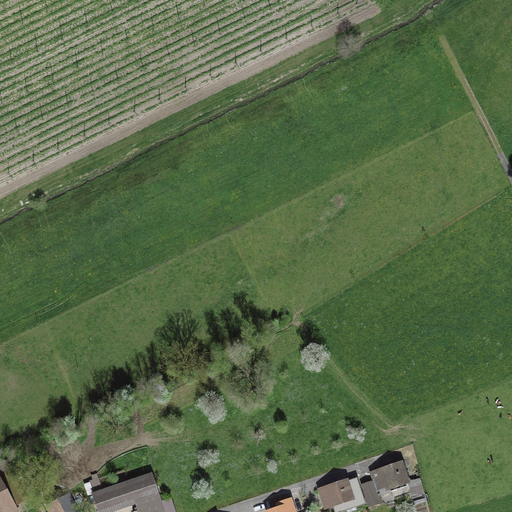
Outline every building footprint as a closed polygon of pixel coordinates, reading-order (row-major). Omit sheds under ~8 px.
[(411,469),(417,468),(411,449),(403,452),(405,458),(407,457),(411,469)] [(387,488),(406,482),(400,464),(370,474),(377,496),(388,492),(387,488)] [(174,511),(171,500),(161,503),(151,474),(91,494),(96,511),(112,511),(135,504),(138,511),(174,511)] [(361,492),(357,478),(327,488),(327,490),(320,492),(325,507),(332,505),(334,511),(340,511),(354,507),(350,496),(361,492)] [(0,511),(13,505),(0,480),(0,511)] [(423,495),(419,481),(407,485),(411,499),(423,495)] [(49,511),(72,511),(65,499),(47,508),(49,511)] [(286,511),(286,510),(292,508),(290,501),(276,505),(278,510),(271,511),(286,511)]
